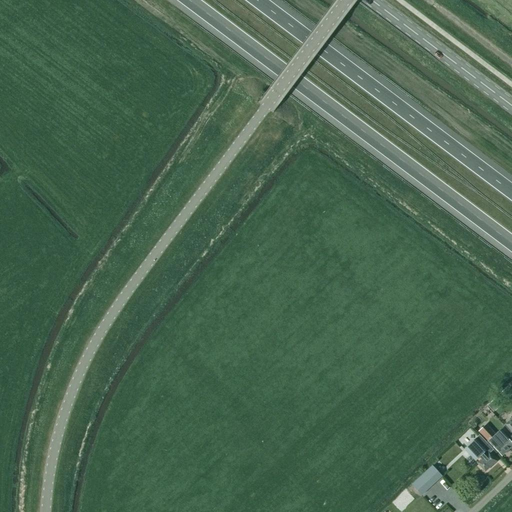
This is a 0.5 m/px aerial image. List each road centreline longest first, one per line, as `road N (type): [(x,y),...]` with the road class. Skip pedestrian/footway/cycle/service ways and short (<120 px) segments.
road 1 (tertiary): [(43,511),(51,454),(85,355),(346,0)]
road 2 (motorway): [(185,0),(511,245)]
road 3 (motorway): [(511,194),(253,0)]
road 4 (tertiary): [(511,104),(375,0)]
